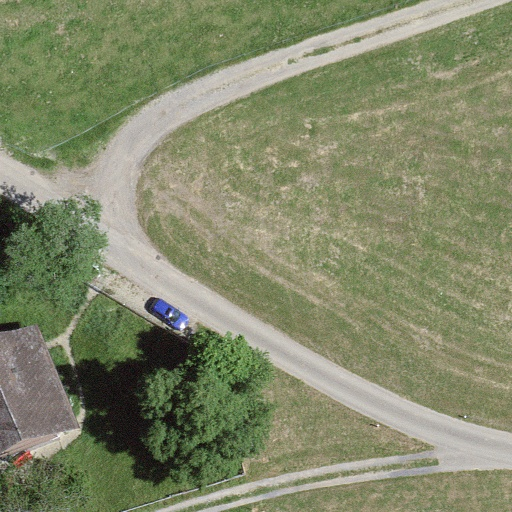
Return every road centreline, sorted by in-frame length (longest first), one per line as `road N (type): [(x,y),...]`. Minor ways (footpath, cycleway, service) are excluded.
road 1 (unclassified): [(511,455),(443,436),(375,404),(0,171)]
road 2 (track): [(72,220),(140,127),(223,82),(499,0)]
road 3 (track): [(509,455),(263,479),(156,511)]
